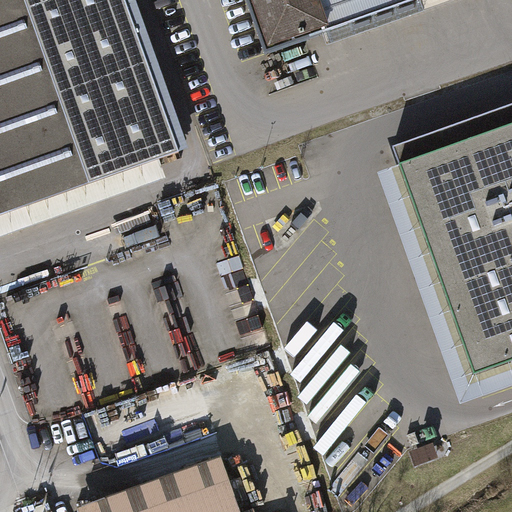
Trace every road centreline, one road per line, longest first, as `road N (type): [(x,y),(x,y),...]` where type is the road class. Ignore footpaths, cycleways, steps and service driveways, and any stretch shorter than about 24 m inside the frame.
road 1 (unknown): [(511,379),(456,381),(407,337),(360,180),(367,137),(386,116),(511,71)]
road 2 (unknown): [(10,398),(38,434),(65,445),(246,397)]
